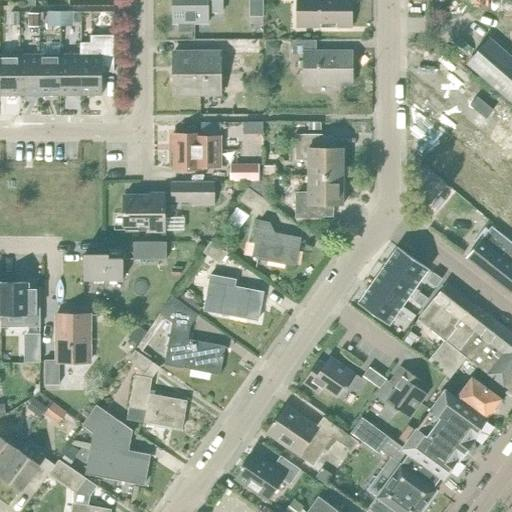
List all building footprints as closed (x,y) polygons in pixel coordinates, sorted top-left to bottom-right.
[(172,0),(173,23),(178,23),(178,32),(194,31),(194,23),(208,23),(208,12),(223,12),(222,0),(172,0)] [(296,0),(297,27),(352,27),(351,0),(296,0)] [(20,12),(10,12),(10,25),(20,25),(20,12)] [(39,13),(29,13),(28,27),(39,27),(39,13)] [(61,13),(49,13),(49,24),(61,24),(61,13)] [(73,13),(61,13),(61,24),(73,24),(73,13)] [(81,55),(81,95),(102,95),(102,65),(113,65),(113,72),(114,72),(114,35),(91,35),(91,43),(81,43),(81,55)] [(316,39),(291,39),(291,54),(302,54),(303,83),(352,84),(352,51),(316,52),(316,39)] [(511,59),(488,39),(467,63),(511,100),(511,59)] [(260,41),(227,41),(227,53),(259,52),(260,41)] [(279,50),(279,41),(266,42),(266,55),(274,55),(279,50)] [(221,52),(174,53),(175,95),(221,94),(221,52)] [(0,95),(20,95),(20,55),(0,55),(0,95)] [(20,95),(41,95),(41,55),(20,55),(20,95)] [(41,55),(41,95),(61,95),(61,55),(41,55)] [(61,95),(81,95),(81,55),(61,55),(61,95)] [(307,159),(307,174),(344,174),(344,146),(323,146),(323,132),(294,132),(294,159),(307,159)] [(221,136),(201,136),(201,134),(173,134),(174,170),(201,170),(201,167),(221,167),(221,136)] [(259,164),(230,164),(230,181),(259,181),(259,164)] [(344,174),(307,174),(307,191),(295,191),(295,217),(324,217),(324,202),(345,201),(344,174)] [(215,182),(172,183),(173,200),(193,200),(193,204),(215,204),(215,182)] [(248,187),(239,200),(262,216),(271,204),(265,199),(248,187)] [(125,196),(124,230),(165,230),(165,194),(152,194),(152,196),(125,196)] [(324,227),(324,217),(295,217),(297,224),(313,224),(313,227),(324,227)] [(255,219),(251,242),(254,243),(251,256),(297,265),(302,236),(267,229),(269,222),(255,219)] [(511,291),(511,240),(494,225),(468,256),(511,291)] [(210,241),(203,252),(220,264),(228,253),(210,241)] [(166,242),(133,242),(133,259),(166,259),(166,242)] [(398,246),(385,266),(415,287),(428,268),(398,246)] [(110,254),(86,255),(86,281),(125,280),(125,258),(110,259),(110,254)] [(385,266),(372,284),(402,305),(415,287),(385,266)] [(433,272),(427,281),(436,287),(442,278),(433,272)] [(211,275),(204,310),(220,313),(258,321),(263,292),(234,287),(236,279),(211,275)] [(30,283),(3,283),(3,315),(3,324),(21,324),(42,324),(42,299),(42,291),(30,291),(30,283)] [(417,319),(437,334),(443,326),(443,321),(451,311),(461,319),(474,303),(447,283),(417,319)] [(372,284),(358,303),(388,324),(402,305),(372,284)] [(420,292),(413,301),(422,307),(428,298),(420,292)] [(173,296),(160,314),(172,322),(164,363),(221,374),(227,346),(188,339),(191,325),(199,314),(173,296)] [(511,332),(474,303),(461,319),(451,311),(443,321),(443,326),(437,334),(444,340),(428,360),(450,378),(466,357),(504,387),(511,376),(511,332)] [(57,359),(45,359),(45,384),(60,384),(60,361),(90,361),(90,314),(57,314),(57,359)] [(137,325),(130,335),(139,342),(146,332),(137,325)] [(411,332),(404,341),(410,345),(417,336),(411,332)] [(40,334),(24,334),(25,361),(40,361),(40,334)] [(129,406),(127,418),(183,429),(188,400),(150,393),(153,377),(152,377),(160,367),(135,350),(128,360),(138,367),(135,374),(136,374),(130,406),(129,406)] [(314,366),(303,382),(319,393),(322,388),(337,398),(354,373),(330,356),(320,371),(314,366)] [(395,386),(385,400),(394,407),(392,410),(396,412),(398,410),(409,418),(427,394),(413,384),(417,378),(401,366),(389,382),(395,386)] [(369,367),(363,375),(380,387),(386,379),(369,367)] [(446,390),(436,403),(459,420),(469,406),(487,419),(494,410),(498,409),(503,403),(502,399),(503,398),(473,377),(458,398),(446,390)] [(47,407),(34,397),(26,407),(40,417),(47,407)] [(52,403),(44,414),(58,424),(66,413),(52,403)] [(459,420),(436,403),(403,446),(390,436),(382,448),(392,456),(369,488),(379,495),(370,507),(376,511),(396,511),(398,509),(401,511),(421,511),(437,489),(435,487),(443,476),(445,478),(459,459),(461,460),(476,440),(474,438),(488,419),(487,419),(469,406),(459,420)] [(97,405),(83,424),(94,432),(86,472),(144,484),(150,455),(128,450),(132,430),(122,423),(97,405)] [(273,424),(267,433),(314,465),(324,449),(328,451),(336,440),(346,447),(350,454),(359,441),(323,416),(316,426),(287,405),(275,421),(274,420),(272,423),(273,424)] [(363,417),(351,433),(379,453),(382,448),(390,436),(363,417)] [(0,424),(0,474),(1,475),(19,448),(3,438),(8,431),(0,424)] [(19,448),(1,475),(23,490),(32,477),(42,484),(56,463),(39,452),(24,442),(19,448)] [(67,451),(62,458),(71,464),(76,457),(75,456),(80,450),(72,445),(68,451),(67,451)] [(255,449),(236,476),(267,499),(282,477),(290,482),(300,468),(281,454),(274,463),(255,449)] [(96,485),(59,460),(49,475),(74,492),(74,501),(71,511),(112,511),(113,510),(87,505),(89,495),(96,485)] [(322,468),(316,477),(325,483),(331,474),(322,468)] [(338,511),(317,497),(306,511),(338,511)]
